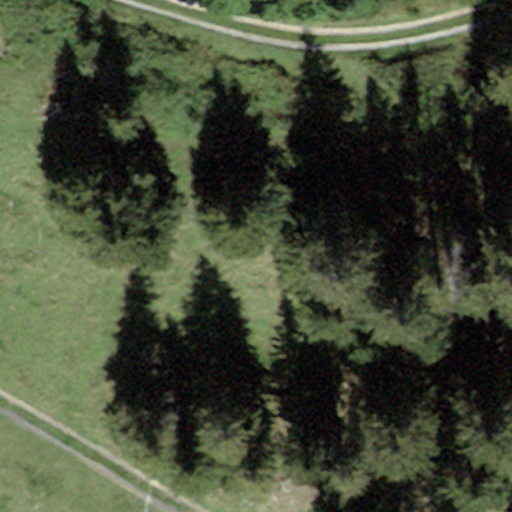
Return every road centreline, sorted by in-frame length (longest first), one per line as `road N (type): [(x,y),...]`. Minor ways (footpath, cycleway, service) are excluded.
road 1 (track): [(143,0),(325,40),(440,27),(511,3)]
road 2 (track): [(193,511),(0,402)]
